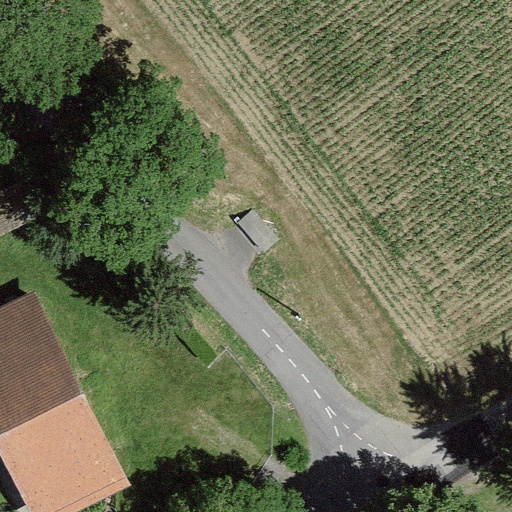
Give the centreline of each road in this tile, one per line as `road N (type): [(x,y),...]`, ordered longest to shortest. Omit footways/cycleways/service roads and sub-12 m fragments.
road 1 (unclassified): [(22,0),(278,334),(382,502)]
road 2 (residential): [(382,502),(511,436)]
